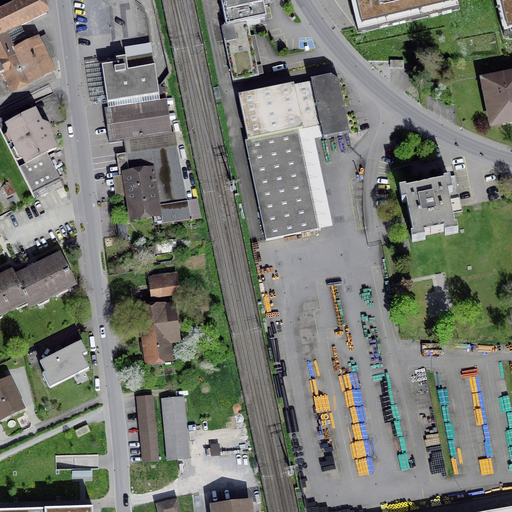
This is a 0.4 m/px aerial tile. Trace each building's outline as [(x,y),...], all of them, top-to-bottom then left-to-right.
[(0,74),(3,73),(0,65),(0,57),(15,51),(6,33),(47,13),(40,0),(25,0),(0,12),(0,74)] [(219,0),(225,23),(246,19),(265,15),(262,0),(219,0)] [(350,0),(358,31),(388,23),(382,0),(350,0)] [(457,0),(382,0),(388,23),(459,6),(457,0)] [(511,32),(511,0),(495,0),(504,34),(511,32)] [(256,69),(246,19),(225,23),(220,24),(230,74),(256,69)] [(45,36),(15,51),(0,57),(0,65),(3,73),(12,91),(54,71),(49,60),(51,59),(44,45),(49,43),(45,36)] [(109,143),(172,134),(167,99),(159,101),(155,68),(128,72),(126,58),(117,59),(117,65),(102,67),(108,103),(114,102),(118,124),(107,126),(109,143)] [(412,69),(406,70),(410,89),(416,88),(412,69)] [(511,76),(479,83),(489,133),(511,127),(511,76)] [(314,143),(347,136),(336,86),(329,80),(237,101),(246,145),(244,145),(265,241),(331,229),(314,143)] [(7,125),(10,132),(5,134),(4,137),(35,200),(63,186),(47,153),(56,149),(48,132),(46,133),(35,111),(7,125)] [(191,220),(177,146),(116,155),(120,177),(128,176),(134,217),(153,214),(155,225),(191,220)] [(447,188),(404,196),(413,243),(456,235),(447,188)] [(197,200),(188,202),(193,223),(202,220),(197,200)] [(173,241),(159,243),(159,247),(149,249),(150,254),(174,251),(173,241)] [(60,256),(15,278),(26,299),(30,308),(38,303),(37,300),(46,296),(48,299),(57,294),(55,291),(65,287),(66,289),(75,285),(60,256)] [(16,304),(26,299),(15,278),(13,273),(0,279),(0,313),(1,315),(17,307),(16,304)] [(174,277),(149,281),(151,295),(176,291),(174,277)] [(196,303),(197,311),(211,310),(210,301),(196,303)] [(171,306),(142,310),(148,351),(142,352),(144,363),(169,359),(166,340),(176,339),(171,306)] [(41,363),(46,373),(43,375),(48,385),(87,366),(82,356),(87,354),(81,343),(80,343),(41,363)] [(8,381),(0,384),(0,412),(2,417),(21,408),(8,381)] [(152,397),(137,398),(144,462),(158,461),(152,397)] [(183,398),(163,400),(168,460),(189,458),(183,398)] [(87,426),(75,431),(78,437),(90,432),(87,426)] [(179,511),(176,500),(157,505),(158,511),(179,511)] [(213,511),(250,511),(250,503),(213,508),(213,511)]
